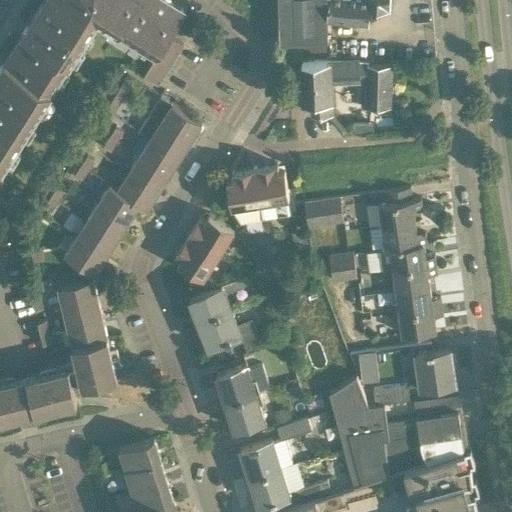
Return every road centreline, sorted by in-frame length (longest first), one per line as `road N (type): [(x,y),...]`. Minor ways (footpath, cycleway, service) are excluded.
road 1 (unclassified): [(450,0),(511,501)]
road 2 (residential): [(186,407),(141,267),(255,86),(256,46),(207,0)]
road 3 (unknown): [(229,128),(260,144),(335,158),(412,147),(462,103)]
road 4 (secondary): [(481,0),(511,229)]
road 5 (residential): [(66,438),(186,407)]
